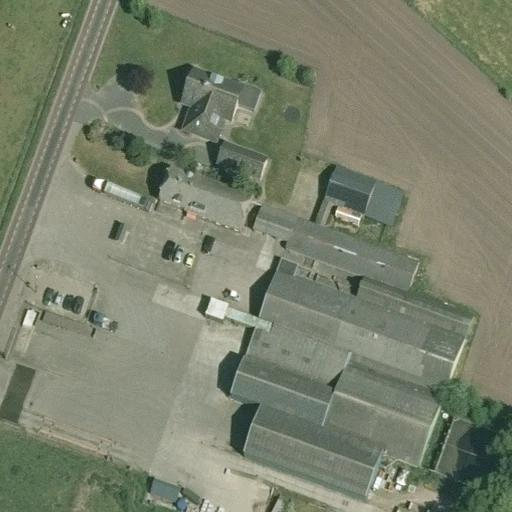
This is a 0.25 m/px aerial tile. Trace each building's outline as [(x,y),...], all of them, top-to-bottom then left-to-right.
[(232,125),(238,107),(234,106),(240,91),(195,74),(183,107),(194,110),(185,133),(216,144),(224,122),(232,125)] [(261,182),(267,163),(251,157),(244,176),(261,182)] [(393,229),(404,194),(337,169),(325,204),(393,229)] [(196,182),(171,173),(160,203),(185,212),(184,215),(242,235),(254,200),(197,179),(196,182)] [(298,222),(263,209),(254,233),(289,246),(287,252),(366,280),(358,303),(296,280),(300,269),(283,263),(261,324),(229,313),(226,322),(258,333),(251,351),(247,349),(243,362),(247,363),(233,401),(263,412),(246,460),(369,504),(386,457),(421,470),(476,318),(410,295),(421,265),(298,221),(298,222)] [(217,286),(232,260),(221,254),(206,279),(217,286)] [(204,310),(222,314),(227,297),(208,292),(204,310)] [(33,310),(27,328),(38,332),(45,314),(33,310)] [(154,500),(182,504),(185,485),(158,480),(154,500)]
